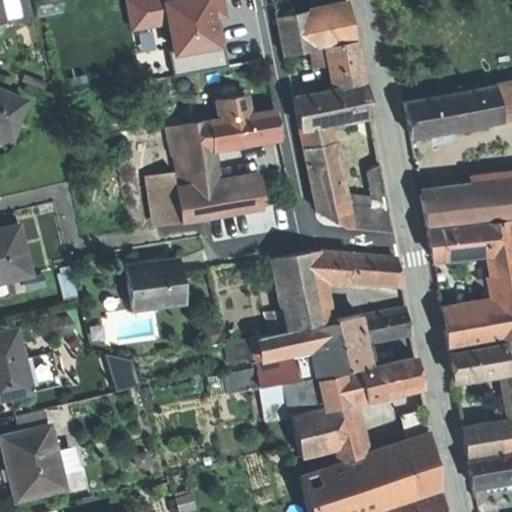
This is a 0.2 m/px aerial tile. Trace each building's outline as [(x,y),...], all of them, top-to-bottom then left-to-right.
[(0,0),(0,5),(3,19),(23,14),(20,0),(0,0)] [(125,0),(131,29),(165,23),(161,0),(210,0),(214,19),(226,17),(222,0),(125,0)] [(210,0),(161,0),(165,23),(171,55),(219,46),(218,44),(214,19),(210,0)] [(326,42),(354,36),(347,3),(308,12),(314,45),(326,42)] [(310,49),(315,48),(314,45),(308,12),(308,10),(275,16),(283,56),(310,49)] [(360,82),(362,82),(358,61),(354,38),(327,45),(330,63),(335,87),(360,82)] [(314,45),(315,48),(310,49),(313,67),(330,63),(327,45),(326,42),(314,45)] [(223,43),(218,44),(219,46),(171,55),(175,74),(227,65),(223,43)] [(511,117),(511,80),(495,84),(501,119),(511,117)] [(364,100),(360,82),(335,87),(292,97),(295,111),(298,126),(327,120),(366,112),(364,100)] [(411,137),(501,119),(495,84),(404,101),(407,119),(411,137)] [(0,134),(9,139),(25,99),(0,89),(0,134)] [(219,118),(250,113),(247,94),(216,99),(219,118)] [(211,146),(279,133),(276,120),(274,109),(250,113),(219,118),(207,120),(211,146)] [(216,186),(211,146),(207,120),(207,118),(179,123),(179,125),(168,127),(176,167),(178,177),(174,178),(175,185),(188,183),(189,190),(216,186)] [(331,140),(327,120),(298,126),(302,146),(331,140)] [(345,203),(331,140),(302,146),(316,210),(342,226),(349,227),(345,203)] [(374,205),(386,206),(378,165),(367,169),(374,205)] [(178,177),(176,167),(148,172),(156,224),(181,220),(175,185),(174,178),(178,177)] [(420,189),(421,198),(511,188),(511,170),(468,175),(469,183),(420,189)] [(256,179),(216,186),(189,190),(193,218),(261,207),(256,179)] [(189,190),(188,183),(175,185),(181,220),(193,218),(189,190)] [(511,216),(511,188),(421,198),(426,226),(480,220),(511,216)] [(349,227),(391,231),(386,206),(374,205),(345,203),(349,227)] [(484,299),(511,294),(511,216),(480,220),(480,223),(484,252),(486,252),(492,287),(482,289),(484,299)] [(426,229),(431,257),(484,252),(480,223),(426,229)] [(0,279),(5,278),(28,273),(17,226),(0,229),(0,279)] [(310,248),(314,271),(336,268),(335,278),(348,279),(350,251),(314,247),(310,248)] [(305,325),(324,321),(314,271),(310,248),(271,256),(286,329),(305,325)] [(348,279),(400,284),(398,269),(395,256),(350,251),(348,279)] [(124,265),(130,308),(184,301),(181,278),(178,257),(124,265)] [(5,278),(0,279),(0,297),(9,295),(5,278)] [(443,327),(447,348),(511,337),(511,294),(484,299),(440,306),(443,327)] [(333,320),(343,369),(367,364),(365,355),(362,341),(408,331),(406,318),(403,306),(333,320)] [(317,375),(343,369),(333,320),(307,326),(317,375)] [(309,348),(305,325),(286,329),(249,337),(254,360),(309,348)] [(0,396),(42,386),(38,367),(25,370),(15,328),(0,331),(0,396)] [(228,364),(254,360),(249,337),(223,341),(228,364)] [(504,389),(511,387),(511,337),(500,340),(505,370),(501,371),(504,389)] [(450,364),(453,380),(501,371),(505,370),(500,340),(447,349),(450,364)] [(283,383),(315,376),(310,351),(253,362),(254,367),(258,387),(283,383)] [(364,397),(418,385),(413,356),(357,368),(364,397)] [(227,393),(258,387),(254,367),(223,373),(227,393)] [(344,371),(351,400),(364,397),(357,368),(344,371)] [(333,445),(337,461),(363,453),(351,400),(344,371),(317,377),(324,407),(333,445)] [(283,383),(289,415),(324,407),(317,377),(283,383)] [(289,415),(283,383),(258,387),(265,420),(289,415)] [(299,454),(333,445),(324,407),(289,415),(299,454)] [(20,432),(47,425),(43,408),(16,415),(20,432)] [(398,414),(405,440),(427,432),(425,421),(422,409),(398,414)] [(49,424),(47,425),(20,432),(1,436),(9,469),(15,497),(64,486),(60,471),(70,468),(66,451),(56,453),(49,424)] [(467,455),(511,446),(511,433),(510,424),(463,433),(467,455)] [(365,511),(436,489),(427,432),(405,440),(297,475),(306,511),(365,511)] [(504,479),(511,478),(511,448),(511,449),(511,452),(467,458),(469,472),(471,484),(486,482),(504,479)] [(504,479),(486,482),(486,488),(505,486),(504,479)] [(441,511),(440,508),(437,494),(378,511),(441,511)]
